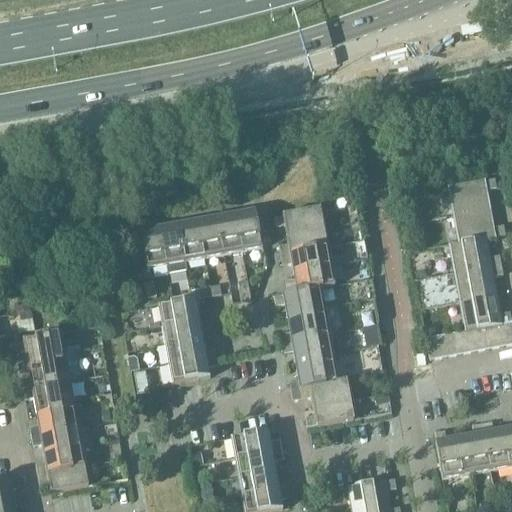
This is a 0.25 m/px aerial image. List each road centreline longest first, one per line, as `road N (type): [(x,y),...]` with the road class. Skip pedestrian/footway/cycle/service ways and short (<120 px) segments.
road 1 (trunk): [(0,109),(321,45),(462,0)]
road 2 (residential): [(415,445),(307,465),(270,401),(172,418)]
road 3 (trunk): [(225,0),(0,44)]
